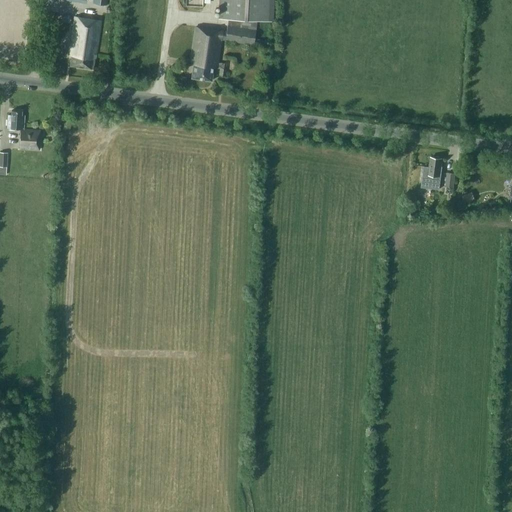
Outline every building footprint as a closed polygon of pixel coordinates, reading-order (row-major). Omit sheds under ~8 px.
[(256,20),(271,21),(271,0),(220,0),(220,18),(228,19),(256,20)] [(70,66),(91,69),(93,59),(95,60),(101,21),(75,17),(69,55),(71,56),(70,66)] [(256,20),(228,19),(226,31),(222,31),(196,27),(190,64),(193,65),(191,78),(212,81),(213,68),(217,68),(221,39),(254,44),(254,39),(256,28),(256,20)] [(8,114),(7,128),(20,129),(19,148),(39,149),(40,130),(23,129),(24,115),(21,115),(22,111),(12,111),(11,115),(8,114)] [(435,157),(431,157),(430,167),(424,166),(421,187),(439,189),(442,167),(441,167),(442,158),(439,158),(439,157),(436,156),(435,157)] [(453,187),(455,173),(447,172),(445,186),(453,187)] [(471,201),(468,193),(462,196),(465,203),(471,201)]
